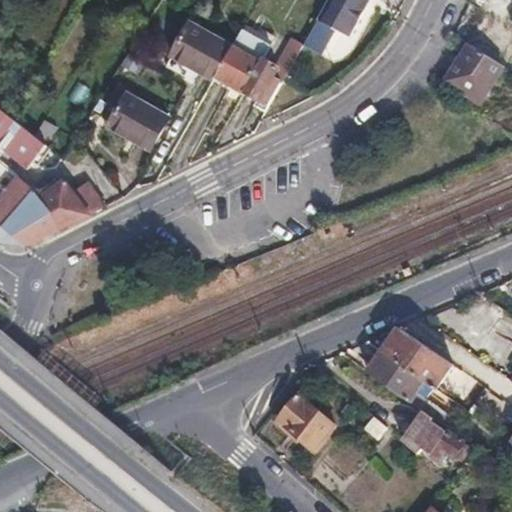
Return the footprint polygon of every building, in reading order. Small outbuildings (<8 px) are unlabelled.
[(370,0),(327,0),(319,16),(337,28),(350,35),(370,0)] [(511,3),(501,22),(511,27),(511,3)] [(307,38),(304,43),(323,54),(337,28),(319,16),(307,38)] [(511,30),(495,20),(482,42),(511,60),(511,30)] [(174,56),(215,78),(216,76),(233,48),(191,25),(174,56)] [(233,47),(261,63),(264,59),(273,41),(245,25),(233,47)] [(261,63),(245,91),(270,105),(285,77),(304,43),(307,38),(297,32),(279,66),(264,59),(261,63)] [(503,65),(471,44),(448,81),(480,102),(503,65)] [(216,76),(245,91),(261,63),(233,47),(233,48),(216,76)] [(111,125),(152,149),(170,118),(128,94),(111,125)] [(0,244),(4,247),(19,247),(64,227),(107,206),(90,185),(74,195),(66,183),(44,198),(17,176),(25,167),(27,169),(34,161),(44,169),(56,168),(63,158),(36,136),(18,123),(0,108),(0,244)] [(400,328),(368,342),(385,353),(425,382),(435,389),(452,364),(400,328)] [(425,382),(385,353),(369,373),(410,402),(425,382)] [(435,389),(425,382),(410,402),(421,410),(435,389)] [(336,428),(301,397),(280,421),(314,452),(336,428)] [(511,415),(506,411),(502,416),(511,423),(511,415)] [(401,442),(417,456),(422,450),(439,463),(446,454),(458,463),(468,449),(431,423),(433,419),(423,412),(401,442)] [(385,428),(372,417),(363,428),(376,440),(385,428)]
